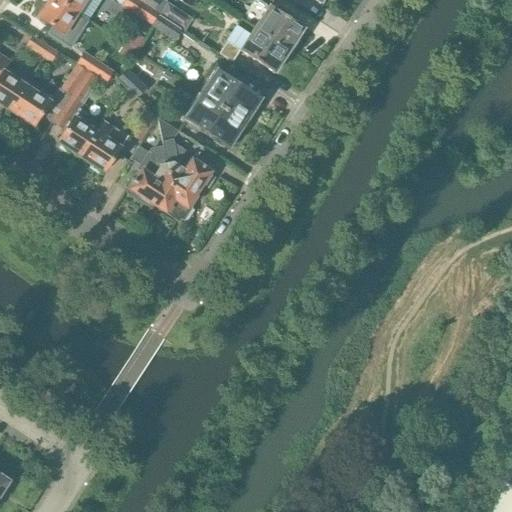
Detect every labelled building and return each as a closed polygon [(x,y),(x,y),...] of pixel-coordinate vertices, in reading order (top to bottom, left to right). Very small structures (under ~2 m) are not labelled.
[(55,0),(50,0),(38,19),(51,27),(47,32),(71,48),(89,22),(55,0)] [(55,0),(89,22),(103,0),(55,0)] [(125,0),(121,7),(152,27),(159,17),(160,16),(135,0),(125,0)] [(167,4),(161,0),(135,0),(160,16),(167,4)] [(159,17),(180,31),(184,33),(193,21),(167,4),(160,16),(159,17)] [(254,30),(289,52),(303,29),(270,7),(254,30)] [(180,31),(159,17),(152,27),(174,41),(180,31)] [(289,52),(254,30),(239,53),(274,75),(289,52)] [(49,63),(56,53),(33,38),(26,48),(49,63)] [(74,66),(75,66),(86,73),(95,79),(105,85),(113,72),(83,53),(74,66)] [(0,104),(10,112),(29,84),(6,69),(10,63),(0,56),(0,104)] [(57,117),(86,73),(75,66),(59,90),(58,90),(52,99),(29,84),(10,112),(34,127),(45,109),(57,117)] [(202,97),(242,124),(258,100),(229,81),(230,80),(219,72),(202,97)] [(81,158),(100,130),(83,119),(86,115),(79,110),(91,92),(88,89),(95,79),(86,73),(57,117),(52,125),(64,133),(58,142),(81,158)] [(117,81),(136,99),(144,90),(125,73),(117,81)] [(242,124),(202,97),(193,111),(188,108),(180,119),(185,123),(186,122),(197,129),(198,128),(227,147),(242,124)] [(139,143),(156,118),(146,111),(129,136),(139,143)] [(185,172),(185,171),(178,167),(179,167),(178,166),(177,163),(184,151),(173,144),(172,141),(177,132),(158,119),(162,142),(163,148),(178,218),(180,219),(195,197),(198,199),(214,175),(210,173),(212,170),(198,160),(196,163),(192,161),(185,172)] [(104,123),(100,130),(81,158),(104,173),(127,137),(104,123)] [(137,173),(127,187),(130,189),(128,193),(151,208),(154,205),(176,220),(177,218),(178,218),(163,148),(152,150),(149,154),(138,147),(130,159),(141,166),(139,170),(142,172),(140,175),(137,173)] [(0,495),(8,483),(0,477),(0,495)] [(493,511),(511,511),(511,491),(508,489),(493,511)]
